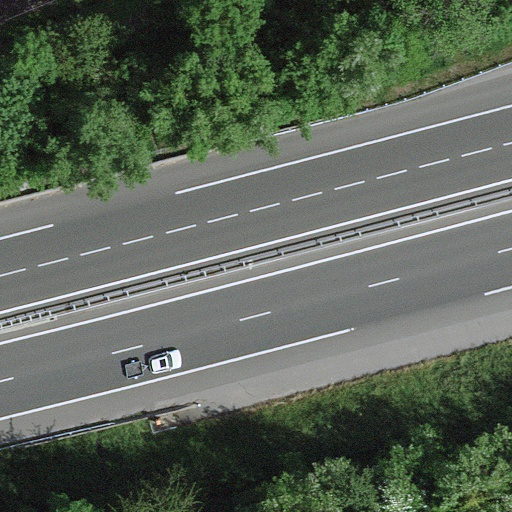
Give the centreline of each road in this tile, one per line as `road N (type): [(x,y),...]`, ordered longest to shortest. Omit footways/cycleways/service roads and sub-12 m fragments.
road 1 (motorway): [(511,138),(0,272)]
road 2 (motorway): [(0,386),(511,253)]
